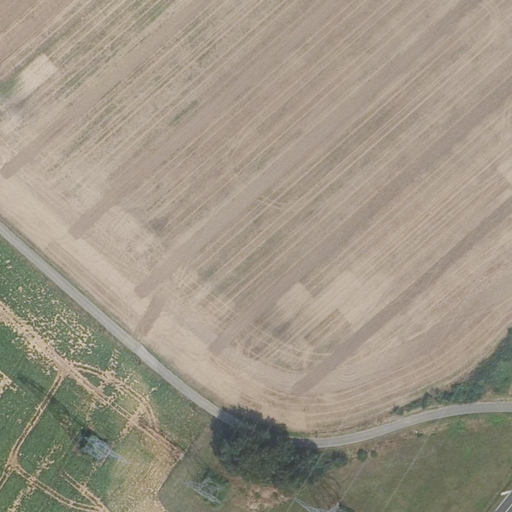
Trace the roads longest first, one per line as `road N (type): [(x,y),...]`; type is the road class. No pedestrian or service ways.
road 1 (unclassified): [(0,225),(240,427),(316,443),(511,407)]
road 2 (track): [(226,417),(212,442),(215,457),(291,511)]
